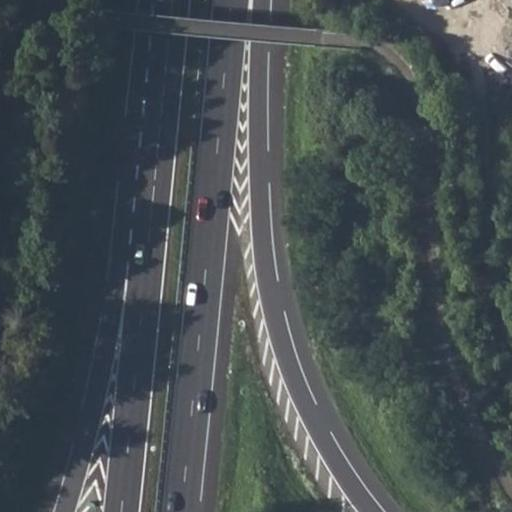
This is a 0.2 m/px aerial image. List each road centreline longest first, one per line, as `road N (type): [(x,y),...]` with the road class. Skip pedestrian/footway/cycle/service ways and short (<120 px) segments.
road 1 (motorway): [(371,511),(323,437),(277,326),(261,226),(262,0)]
road 2 (motorway): [(180,511),(231,0)]
road 3 (motorway): [(172,0),(145,274)]
road 4 (motorway): [(145,274),(122,295),(110,323),(64,511)]
road 5 (motorway): [(145,274),(120,511)]
